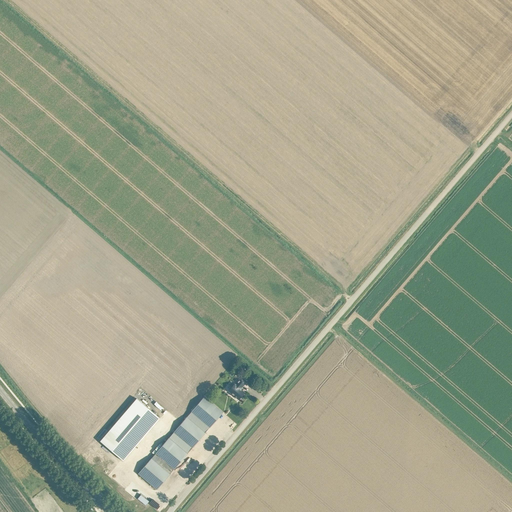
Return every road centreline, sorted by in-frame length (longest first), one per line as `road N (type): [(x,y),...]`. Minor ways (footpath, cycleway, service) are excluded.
road 1 (unclassified): [(169,511),(511,113)]
road 2 (secondary): [(108,511),(0,388)]
